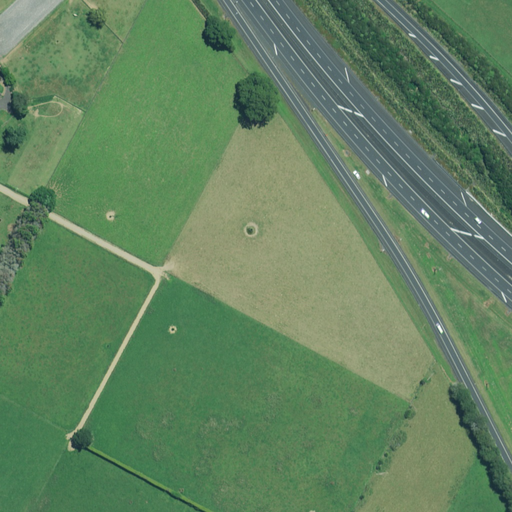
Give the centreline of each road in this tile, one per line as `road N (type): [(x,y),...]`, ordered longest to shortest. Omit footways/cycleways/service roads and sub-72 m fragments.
road 1 (motorway): [(511,478),(430,318),(226,0)]
road 2 (motorway): [(511,293),(367,150),(249,0)]
road 3 (motorway): [(275,0),(368,113),(511,255)]
road 4 (motorway): [(373,0),(511,146)]
